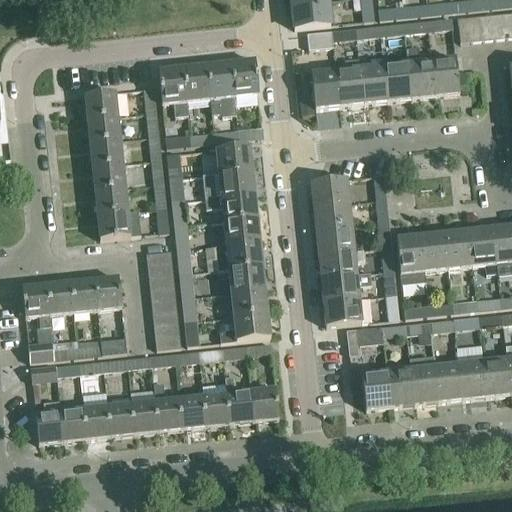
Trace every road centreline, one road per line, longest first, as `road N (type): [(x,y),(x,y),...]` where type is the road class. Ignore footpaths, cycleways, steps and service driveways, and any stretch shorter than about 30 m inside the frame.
road 1 (residential): [(0,268),(33,258),(38,242),(22,81),(43,57),(268,34)]
road 2 (residential): [(314,464),(281,155)]
road 3 (residential): [(511,207),(492,190),(489,165),(473,142),(281,155)]
road 4 (tertiary): [(112,485),(314,464)]
road 5 (tertiary): [(314,464),(511,443)]
road 6 (residential): [(281,155),(268,34)]
